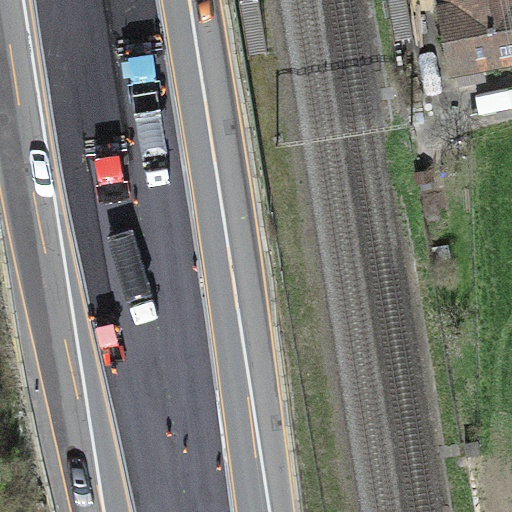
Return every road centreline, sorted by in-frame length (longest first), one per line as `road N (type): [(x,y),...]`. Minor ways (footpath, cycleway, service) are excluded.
road 1 (motorway): [(59,0),(139,511)]
road 2 (motorway): [(235,511),(155,0)]
